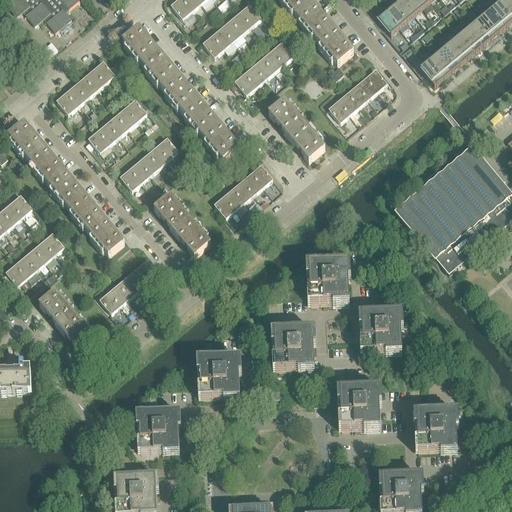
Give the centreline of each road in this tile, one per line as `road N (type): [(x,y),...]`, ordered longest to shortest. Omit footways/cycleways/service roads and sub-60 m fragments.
road 1 (residential): [(212,472),(210,437),(222,427),(324,420),(328,478),(306,501),(214,507)]
road 2 (residential): [(307,194),(421,96),(337,0)]
road 3 (residential): [(191,291),(25,105)]
road 4 (residential): [(307,194),(139,10)]
road 5 (residential): [(74,389),(191,291)]
road 6 (residential): [(191,291),(307,194)]
road 7 (residential): [(25,105),(139,10)]
